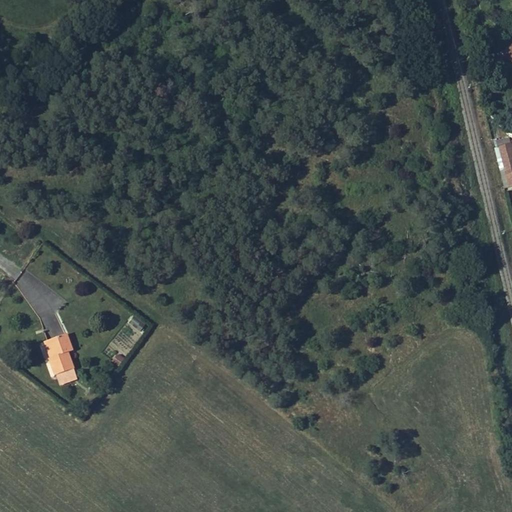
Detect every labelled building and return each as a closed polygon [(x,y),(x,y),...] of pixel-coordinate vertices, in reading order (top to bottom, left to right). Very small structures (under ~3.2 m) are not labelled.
[(511,40),(502,52),(509,59),(511,58),(511,40)] [(511,151),(509,139),(495,142),(497,149),(499,149),(509,189),(511,188),(511,151)] [(128,322),(140,331),(145,325),(134,315),(128,322)] [(73,351),(67,334),(47,340),(53,358),(50,358),(49,359),(54,375),(73,369),(68,353),(73,351)] [(118,367),(124,357),(116,353),(111,363),(118,367)]
